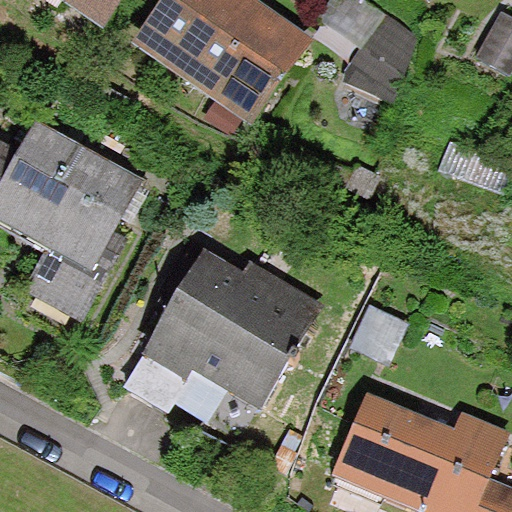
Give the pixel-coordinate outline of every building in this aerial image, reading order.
[(59,0),(109,34),(132,0),(59,0)] [(167,0),(133,52),(258,134),(315,49),(240,0),(167,0)] [(396,30),(350,0),(337,0),(317,30),(371,66),(396,30)] [(511,82),(511,27),(502,21),(474,64),(510,86),(511,82)] [(25,158),(0,144),(0,227),(52,257),(30,295),(84,325),(127,249),(120,244),(151,191),(41,129),(25,158)] [(245,279),(208,258),(129,395),(175,421),(202,374),(271,413),(328,313),(251,269),(245,279)] [(408,329),(366,312),(349,353),(391,370),(408,329)] [(453,436),(373,402),(337,486),(398,511),(511,511),(511,490),(498,484),(511,451),(511,439),(461,418),(453,436)]
